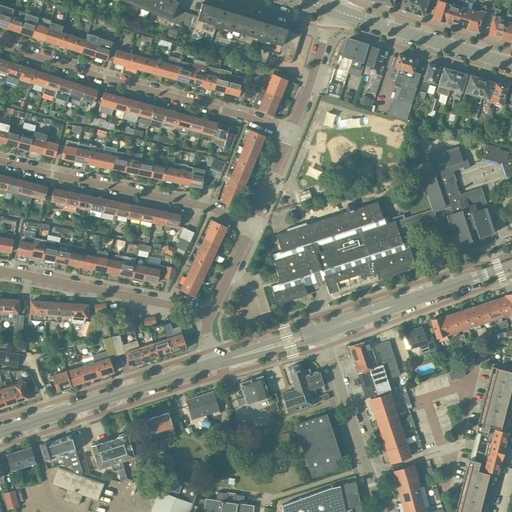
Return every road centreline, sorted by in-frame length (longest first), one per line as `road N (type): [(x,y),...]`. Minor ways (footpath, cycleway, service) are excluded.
road 1 (residential): [(290,134),(0,44)]
road 2 (residential): [(252,227),(210,207),(0,161)]
road 3 (tertiary): [(0,431),(216,362)]
road 4 (residential): [(0,270),(210,315)]
road 5 (tertiary): [(320,332),(511,268)]
road 6 (residential): [(381,511),(320,332)]
road 7 (secondary): [(511,64),(332,10)]
